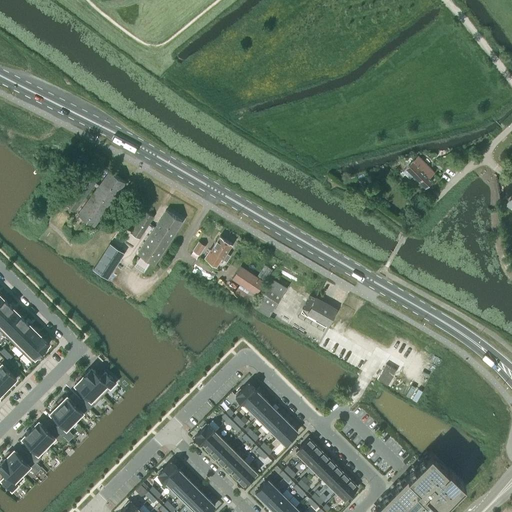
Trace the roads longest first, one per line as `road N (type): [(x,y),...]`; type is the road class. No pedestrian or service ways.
road 1 (primary): [(487,352),(150,152),(0,74)]
road 2 (residential): [(359,511),(382,486),(245,353),(168,430)]
road 3 (residential): [(0,267),(81,348),(0,430)]
